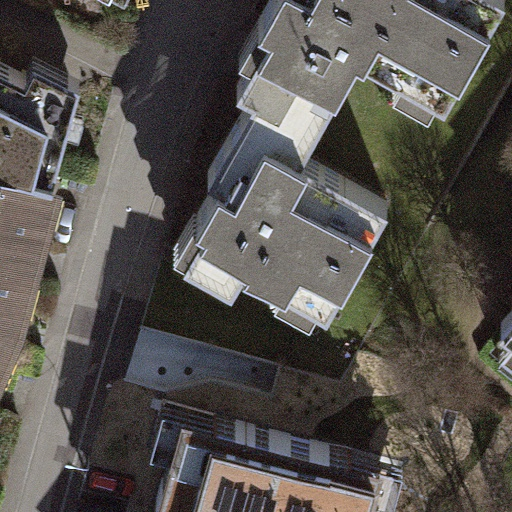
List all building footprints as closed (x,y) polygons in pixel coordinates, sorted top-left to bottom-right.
[(257,0),(250,15),(262,22),(229,80),(244,89),(199,168),(210,174),(187,213),(196,218),(176,254),(223,281),(235,260),(318,307),(379,200),(292,150),(349,50),(394,75),(386,87),(419,106),(426,94),(436,99),(492,0),(257,0)] [(0,162),(44,174),(71,75),(24,51),(16,68),(0,60),(0,162)] [(0,162),(0,308),(8,310),(44,174),(0,162)] [(511,337),(511,296),(492,322),(511,337)] [(373,511),(388,459),(190,408),(162,511),(373,511)]
